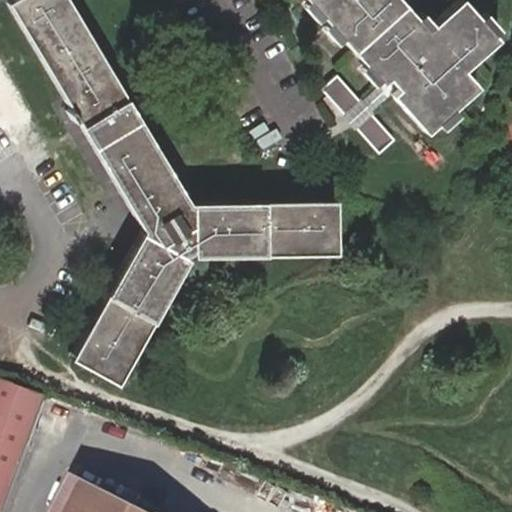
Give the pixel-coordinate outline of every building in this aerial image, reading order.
[(5,0),(4,1),(67,108),(75,103),(24,17),(14,0),(5,0)] [(325,247),(333,247),(332,217),(332,208),(325,208),(261,209),(187,210),(187,217),(177,217),(177,205),(181,203),(132,121),(136,118),(123,96),(119,99),(59,0),(14,0),(24,17),(75,103),(67,108),(64,110),(69,119),(73,117),(81,112),(85,119),(147,223),(158,229),(154,238),(147,235),(112,299),(80,354),(77,361),(110,380),(114,372),(180,254),(189,249),(261,248),(325,247)] [(65,0),(59,0),(119,99),(123,96),(65,0)] [(304,0),(380,84),(388,78),(397,88),(390,94),(424,133),(467,94),(452,77),(461,69),(497,37),(462,0),(456,0),(426,28),(400,0),(304,0)] [(461,69),(452,77),(467,94),(476,86),(461,69)] [(365,97),(341,70),(325,84),(349,111),(365,97)] [(380,84),(365,97),(375,108),(390,94),(397,88),(388,78),(380,84)] [(375,108),(359,122),(383,149),(399,135),(375,108)] [(68,357),(77,361),(80,354),(112,299),(147,235),(147,223),(85,119),(81,112),(73,117),(139,228),(129,247),(68,357)] [(325,208),(332,208),(333,199),(325,199),(236,200),(230,200),(194,201),(185,200),(162,160),(136,118),(132,121),(181,203),(187,210),(261,209),(325,208)] [(187,210),(181,203),(177,205),(177,217),(187,217),(187,210)] [(147,223),(147,235),(154,238),(158,229),(147,223)] [(185,256),(180,254),(114,372),(110,380),(114,382),(185,256)] [(0,511),(4,511),(47,396),(0,378),(0,511)] [(147,511),(75,475),(56,511),(147,511)]
